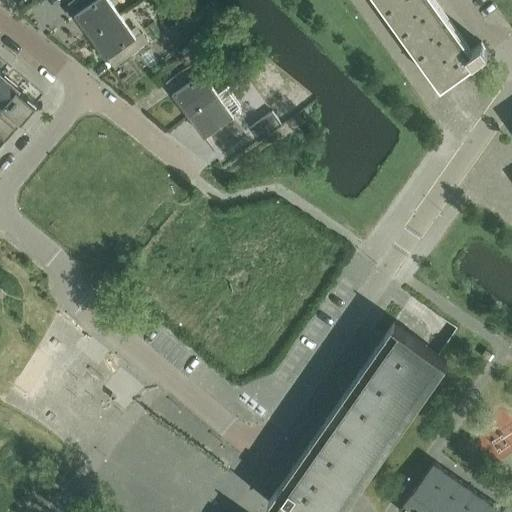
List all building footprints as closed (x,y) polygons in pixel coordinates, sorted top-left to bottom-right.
[(76,14),(92,35),(120,15),(109,0),(75,0),(82,9),(76,14)] [(379,0),(442,86),(447,81),(474,61),(487,52),(480,42),(467,52),(447,23),(430,0),(379,0)] [(120,15),(92,35),(107,57),(113,53),(121,64),(148,44),(140,32),(135,36),(120,15)] [(173,92),(189,114),(217,94),(202,73),(207,69),(198,58),(172,77),(180,88),(173,92)] [(0,109),(19,87),(1,73),(0,74),(0,109)] [(229,86),(217,94),(189,114),(205,136),(211,131),(229,155),(255,135),(238,111),(244,107),(229,86)] [(19,87),(0,109),(0,136),(6,142),(32,110),(31,109),(37,103),(19,87)] [(269,502),(282,511),(332,511),(441,356),(394,323),(386,334),(392,339),(284,494),(277,490),(269,502)] [(122,373),(108,387),(125,403),(139,388),(122,373)] [(407,501),(423,511),(450,473),(434,462),(407,501)] [(450,473),(423,511),(422,511),(444,511),(464,483),(450,473)] [(466,511),(479,493),(464,483),(444,511),(466,511)] [(466,511),(487,511),(494,504),(479,493),(466,511)]
